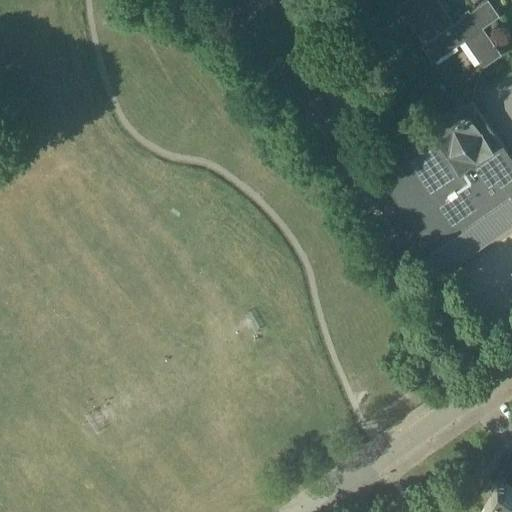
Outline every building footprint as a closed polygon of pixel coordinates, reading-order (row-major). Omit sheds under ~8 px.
[(403,0),(395,6),(404,19),(407,17),(424,41),(421,43),(432,59),(464,37),(482,64),(500,52),(496,46),(498,44),(496,40),(493,42),(482,25),(499,13),(489,0),(482,0),(470,9),(468,7),(460,12),(462,15),(453,21),(439,0),(403,0)] [(325,47),(303,61),(318,83),(340,68),(325,47)] [(306,71),(291,80),(298,92),(301,90),(313,84),(306,71)] [(313,84),(301,90),(317,120),(330,113),(314,83),(313,84)] [(511,156),(472,100),(402,149),(407,156),(380,175),(445,269),(511,222),(511,156)] [(511,511),(511,487),(497,478),(494,483),(489,480),(483,490),(492,496),(481,511),(511,511)]
